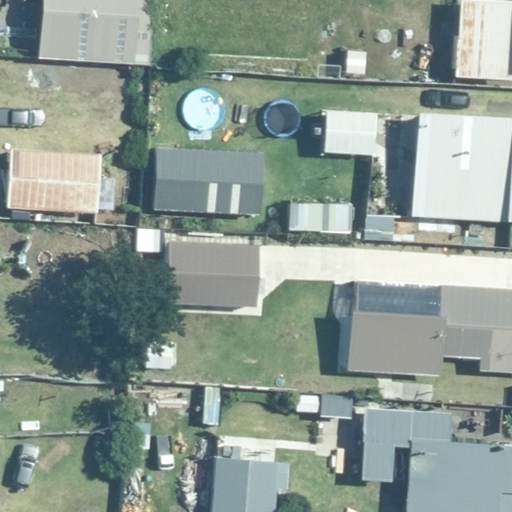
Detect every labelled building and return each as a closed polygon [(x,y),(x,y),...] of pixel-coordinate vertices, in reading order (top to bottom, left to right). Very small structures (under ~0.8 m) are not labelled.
[(36,0),(36,61),(146,63),(146,0),(36,0)] [(511,0),(450,0),(447,76),(507,79),(508,71),(511,70),(511,0)] [(371,110),(319,109),(318,151),(370,153),(371,110)] [(511,114),(407,112),(405,214),(411,214),(410,229),(452,230),(452,218),(511,219),(511,114)] [(152,147),(152,210),(254,211),(255,200),(269,200),(269,176),(255,175),(256,148),(152,147)] [(94,149),(2,148),(2,208),(93,209),(94,149)] [(414,245),(351,243),(350,282),(413,284),(414,245)] [(432,311),(350,308),(345,308),(342,367),(436,370),(437,353),(472,354),(471,371),(511,372),(511,286),(433,284),(432,311)] [(445,408),(369,405),(361,404),(358,477),(386,478),(388,441),(403,442),(400,511),(511,511),(511,438),(444,436),(445,408)] [(269,511),(271,457),(208,455),(205,511),(269,511)]
